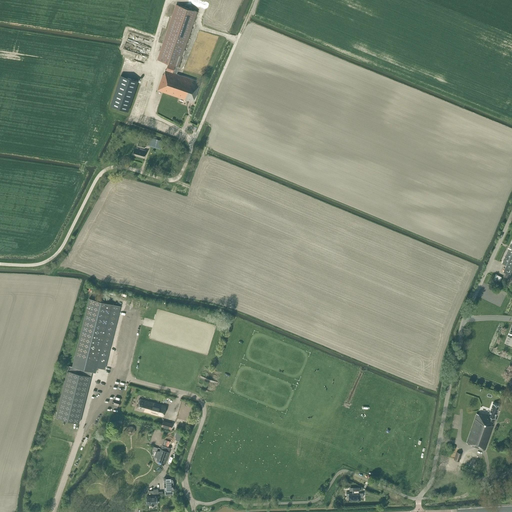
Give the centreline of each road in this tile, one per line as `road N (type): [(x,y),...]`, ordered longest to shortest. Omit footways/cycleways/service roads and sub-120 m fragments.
road 1 (residential): [(419,498),(345,470),(310,502),(192,503)]
road 2 (residential): [(192,503),(181,478),(202,405),(114,376)]
road 3 (unclassified): [(419,498),(434,470),(465,315)]
